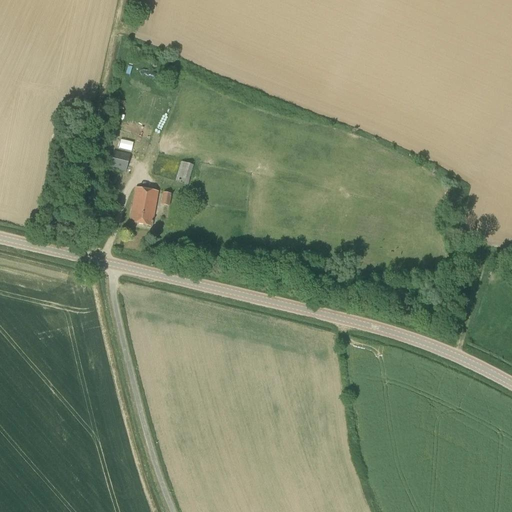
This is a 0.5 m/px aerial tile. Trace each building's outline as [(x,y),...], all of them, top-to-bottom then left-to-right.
[(132,150),(135,141),(121,139),(119,147),(132,150)] [(126,172),(130,155),(114,151),(110,168),(126,172)] [(187,185),(193,166),(181,162),(175,181),(187,185)] [(151,226),(157,192),(135,189),(129,222),(151,226)] [(169,207),(171,194),(163,193),(161,205),(169,207)]
